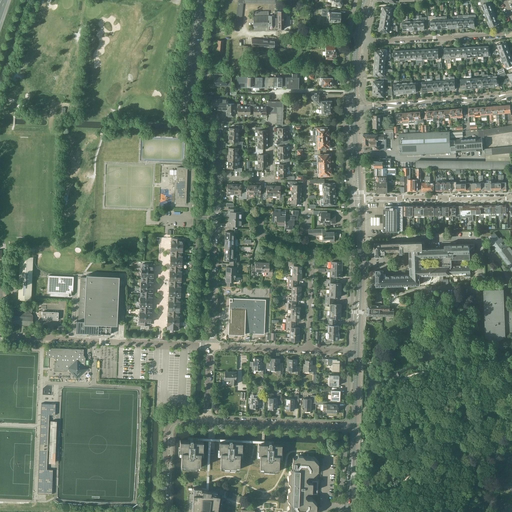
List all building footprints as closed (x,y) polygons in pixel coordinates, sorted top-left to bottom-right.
[(277,4),(277,0),(237,0),(235,28),(241,28),(243,3),(277,4)] [(481,11),(484,10),(493,6),(492,3),(491,3),(490,1),(488,2),(487,0),(479,0),(481,4),(479,6),(480,10),(481,11)] [(383,6),(382,13),(392,14),(395,15),(396,12),(392,12),(393,8),(383,6)] [(494,9),(493,6),(484,10),(486,15),(494,12),(493,10),(494,9)] [(321,14),(321,16),(329,16),(329,21),(340,22),(340,13),(329,12),(328,12),(328,9),(322,9),(321,14)] [(434,29),(436,29),(436,19),(436,15),(431,15),(430,10),(427,10),(428,25),(430,25),(431,29),(433,29),(434,29)] [(269,25),(277,25),(278,25),(277,18),(277,11),(273,12),(274,16),(269,16),(269,11),(253,12),(253,16),(253,25),(253,31),(269,30),(269,25)] [(488,21),(497,17),(496,14),(495,15),(494,12),(486,15),(488,21)] [(422,15),(418,15),(419,30),(421,30),(424,30),(424,29),(424,27),(427,26),(427,17),(422,17),(422,15)] [(469,15),(469,27),(471,27),(472,27),(475,27),(474,24),(480,24),(478,17),(474,18),(474,15),(469,15)] [(497,17),(488,21),(490,27),(498,23),(497,21),(498,21),(497,17)] [(394,27),(390,26),(380,24),(379,32),(389,33),(389,29),(391,29),(392,29),(394,29),(394,27)] [(274,48),(275,41),(251,39),(251,46),(274,48)] [(498,51),(508,48),(506,42),(501,43),(500,42),(497,43),(499,48),(497,48),(498,49),(495,49),(496,50),(493,51),(494,53),(497,52),(498,51)] [(333,59),(333,56),(335,56),(336,56),(336,52),(335,52),(335,46),(332,46),(332,43),(323,43),(323,48),(325,48),(325,56),(325,59),(333,59)] [(501,53),(502,56),(510,53),(508,48),(498,51),(499,54),(501,53)] [(376,50),(375,56),(385,57),(385,58),(388,58),(391,58),(391,51),(387,51),(387,55),(385,55),(385,50),(381,49),(381,51),(376,50)] [(502,59),(503,62),(511,59),(510,53),(502,56),(503,59),(502,59)] [(511,65),(511,58),(511,59),(503,62),(504,65),(505,64),(506,67),(511,65)] [(215,77),(215,85),(231,86),(232,74),(228,74),(228,78),(215,77)] [(237,87),(247,87),(247,77),(237,77),(237,87)] [(253,87),(262,87),(262,77),(253,77),(253,87)] [(320,78),(320,86),(327,86),(327,87),(330,87),(330,86),(331,86),(331,78),(320,78)] [(410,78),(410,82),(411,92),(416,92),(416,91),(418,91),(418,87),(418,86),(416,86),(416,82),(412,82),(412,80),(412,78),(410,78)] [(331,101),(322,101),(322,100),(320,98),(320,93),(317,93),(311,93),(311,99),(319,106),(319,114),(332,114),(331,101)] [(217,110),(226,111),(227,103),(227,100),(218,100),(211,100),(211,104),(210,104),(210,107),(211,107),(211,108),(217,109),(217,110)] [(243,115),(244,106),(240,106),(240,104),(236,103),(236,110),(237,110),(237,115),(243,115)] [(251,111),(252,104),(250,104),(248,104),(248,106),(244,106),(243,115),(249,116),(250,111),(251,111)] [(259,106),(259,116),(265,116),(265,111),(267,111),(267,107),(267,105),(263,104),(263,107),(259,106)] [(276,133),(285,133),(285,129),(287,129),(287,125),(282,124),(280,124),(280,127),(276,128),(275,128),(276,133)] [(229,127),(229,134),(238,134),(238,131),(239,131),(240,128),(243,128),(243,125),(236,125),(236,127),(229,127)] [(257,136),(267,136),(267,135),(268,135),(268,131),(267,131),(267,130),(263,130),(263,127),(255,127),(255,132),(257,132),(257,136)] [(312,135),(315,135),(328,134),(327,127),(315,128),(315,130),(312,130),(312,135)] [(393,137),(393,131),(385,131),(384,131),(384,134),(363,134),(363,146),(375,146),(375,149),(380,149),(386,149),(386,138),(393,137)] [(450,152),(450,141),(450,131),(429,132),(425,132),(420,133),(416,133),(413,133),(399,134),(400,154),(450,152)] [(281,143),(288,142),(288,137),(286,137),(285,133),(276,133),(276,135),(276,139),(276,140),(281,140),(281,143)] [(235,144),(242,144),(242,141),(239,141),(239,138),(238,138),(238,134),(229,134),(229,141),(235,141),(235,144)] [(483,150),(485,150),(485,149),(484,138),(478,139),(450,141),(450,152),(455,152),(483,150)] [(255,151),(263,151),(263,148),(267,148),(267,147),(268,147),(268,143),(267,143),(267,142),(257,142),(257,146),(255,146),(255,151)] [(277,152),(286,151),(286,148),(288,147),(288,142),(281,143),(281,145),(277,146),(276,146),(276,151),(277,151),(277,152)] [(228,147),(228,154),(237,154),(238,151),(239,151),(239,148),(242,148),(242,144),(235,144),(235,147),(228,147)] [(257,160),(268,160),(268,159),(268,155),(268,154),(263,154),(263,151),(255,151),(255,152),(253,152),(253,154),(255,154),(256,156),(257,156),(257,160)] [(282,161),(288,161),(288,155),(286,155),(286,151),(277,152),(277,153),(276,153),(276,157),(277,157),(277,158),(281,158),(282,161)] [(374,168),(391,168),(391,159),(383,158),(379,158),(379,161),(374,161),(374,163),(372,163),(372,168),(374,168)] [(268,161),(268,160),(257,160),(258,164),(256,164),(256,169),(263,169),(263,167),(268,167),(268,166),(268,161)] [(237,161),(228,161),(228,168),(235,168),(235,171),(241,171),(242,168),(238,168),(238,165),(237,165),(237,161)] [(277,170),(287,170),(287,166),(289,166),(289,161),(288,161),(282,161),(282,164),(277,164),(277,165),(277,169),(277,170)] [(186,204),(187,168),(177,167),(177,175),(173,175),(173,178),(174,180),(174,190),(174,191),(176,191),(176,196),(176,204),(186,204)] [(287,174),(287,170),(277,170),(277,171),(277,175),(278,175),(278,176),(287,176),(287,179),(294,179),(294,175),(289,175),(289,174),(287,174)] [(322,184),(322,191),(334,190),(334,183),(324,184),(323,182),(322,182),(322,179),(307,180),(308,183),(319,183),(319,184),(322,184)] [(291,187),(291,191),(301,191),(301,185),(297,185),(297,181),(290,181),(289,187),(291,187)] [(240,198),(243,198),(243,191),(240,191),(241,184),(240,184),(240,183),(234,183),(234,184),(234,194),(237,194),(237,196),(240,196),(240,198)] [(253,195),(253,185),(252,184),(247,184),(246,192),(243,191),(243,198),(246,198),(246,196),(249,196),(249,195),(253,195)] [(263,199),(263,192),(260,192),(260,185),(258,185),(258,184),(254,184),(254,185),(253,185),(253,195),(256,195),(256,196),(259,197),(259,199),(263,199)] [(269,196),(272,196),(273,185),(271,185),(267,185),(266,185),(266,192),(263,192),(263,199),(266,199),(266,197),(269,197),(269,196)] [(283,196),(283,193),(280,193),(280,186),(278,186),(278,185),(273,185),(272,196),(277,196),(276,197),(279,197),(279,200),(283,200),(283,198),(283,196)] [(301,197),(291,197),(291,200),(289,200),(289,206),(296,206),(296,203),(301,203),(301,197)] [(335,205),(335,197),(323,198),(323,202),(321,202),(321,205),(323,205),(335,205)] [(403,231),(403,206),(385,206),(385,207),(383,207),(383,218),(383,230),(388,230),(403,231)] [(229,218),(241,219),(241,212),(238,212),(238,209),(228,208),(228,213),(229,213),(229,218)] [(275,225),(284,225),(285,225),(285,220),(286,220),(286,212),(280,212),(281,210),(273,209),(272,216),(274,216),(274,222),(275,223),(275,225)] [(290,220),(286,220),(285,220),(285,225),(284,225),(284,229),(294,229),(294,227),(295,227),(295,220),(298,220),(298,211),(292,211),(292,216),(290,216),(290,220)] [(330,213),(327,213),(327,211),(319,211),(313,211),(313,214),(319,214),(319,216),(320,216),(320,221),(325,221),(325,225),(329,225),(329,223),(335,224),(336,215),(330,215),(330,213)] [(380,217),(371,217),(370,225),(379,225),(380,217)] [(227,228),(231,228),(238,229),(238,226),(241,226),(241,219),(229,218),(229,224),(228,224),(227,228)] [(225,239),(235,239),(235,232),(238,232),(238,229),(231,228),(231,232),(225,232),(225,239)] [(308,236),(322,235),(322,241),(330,240),(330,242),(334,242),(334,232),(326,232),(326,229),(308,230),(308,236)] [(490,233),(487,236),(488,237),(487,238),(511,269),(511,249),(509,246),(508,247),(501,237),(499,239),(494,232),(492,234),(490,233)] [(171,246),(182,246),(182,245),(184,245),(184,243),(183,242),(183,241),(182,241),(182,238),(179,238),(178,237),(176,237),(175,238),(171,238),(171,241),(171,246)] [(445,245),(445,248),(422,249),(422,245),(422,242),(375,244),(375,256),(383,256),(383,253),(386,253),(386,250),(400,250),(401,252),(403,252),(403,249),(409,249),(410,275),(386,276),(386,273),(384,273),(384,270),(376,270),(377,286),(420,284),(420,275),(428,275),(449,274),(449,265),(452,265),(451,259),(470,259),(470,252),(472,252),(472,250),(474,250),(474,244),(451,245),(448,245),(448,244),(445,245)] [(182,247),(182,246),(171,246),(170,251),(171,251),(171,253),(182,254),(182,251),(182,250),(183,250),(183,248),(182,247)] [(182,256),(182,254),(171,253),(171,256),(170,256),(170,261),(182,261),(182,260),(183,260),(183,258),(182,257),(182,256)] [(230,263),(237,264),(237,257),(235,257),(235,253),(225,253),(224,260),(230,260),(230,263)] [(31,299),(31,298),(33,257),(20,256),(18,299),(31,299)] [(331,262),(331,269),(341,269),(342,262),(335,262),(335,259),(327,258),(327,262),(331,262)] [(258,271),(262,272),(262,262),(255,262),(255,266),(252,266),(251,275),(258,275),(258,271)] [(262,262),(262,272),(266,272),(266,276),(272,276),(272,267),(269,267),(269,263),(262,262)] [(292,272),(301,273),(302,266),(298,266),(298,262),(289,262),(289,268),(292,268),(292,272)] [(141,271),(153,272),(153,267),(153,264),(149,264),(149,263),(147,263),(146,264),(142,264),(142,266),(142,267),(141,268),(140,270),(141,271)] [(226,267),(226,274),(236,274),(236,267),(237,267),(237,264),(230,263),(230,267),(226,267)] [(465,277),(470,277),(470,265),(452,265),(449,265),(449,274),(464,273),(465,277)] [(181,271),(181,269),(170,268),(170,271),(169,271),(169,276),(181,276),(181,275),(182,275),(182,273),(181,272),(181,271)] [(330,272),(330,279),(335,280),(335,276),(341,276),(341,269),(331,269),(327,269),(327,272),(330,272)] [(153,277),(153,272),(141,271),(141,272),(140,273),(140,275),(141,276),(142,276),(141,279),(152,279),(152,277),(153,277)] [(288,282),(297,283),(297,279),(301,280),(301,273),(292,272),(292,276),(288,276),(288,281),(286,281),(286,282),(288,283),(288,282)] [(240,277),(240,274),(236,274),(226,274),(226,281),(227,281),(227,286),(233,286),(233,281),(237,281),(237,277),(240,277)] [(48,275),(47,293),(51,293),(51,295),(60,296),(60,294),(60,293),(65,294),(67,294),(68,294),(68,295),(69,295),(69,296),(70,296),(71,296),(71,295),(71,294),(71,291),(72,291),(72,292),(73,292),(74,277),(48,275)] [(76,320),(76,332),(80,333),(81,333),(85,333),(86,333),(100,334),(101,334),(111,334),(111,328),(101,327),(101,325),(111,325),(117,325),(117,315),(123,315),(124,287),(119,287),(119,276),(86,275),(86,277),(80,277),(78,321),(76,320)] [(181,277),(181,276),(169,276),(169,281),(169,283),(180,284),(180,281),(181,281),(181,280),(182,280),(182,277),(181,277)] [(137,286),(141,286),(152,287),(153,282),(152,282),(152,279),(141,279),(137,279),(137,286)] [(329,286),(329,290),(340,290),(341,284),(335,283),(335,280),(330,279),(328,279),(327,286),(329,286)] [(291,289),(291,293),(301,293),(301,286),(297,286),(297,283),(288,282),(288,283),(288,289),(291,289)] [(180,286),(180,284),(169,283),(169,286),(169,291),(180,291),(181,290),(181,288),(180,287),(181,286),(180,286)] [(152,287),(141,286),(141,287),(140,288),(139,290),(140,290),(140,294),(152,295),(152,292),(152,287)] [(504,288),(483,289),(485,336),(486,337),(487,337),(487,338),(488,338),(489,339),(490,339),(491,339),(492,339),(492,340),(493,340),(494,340),(495,340),(496,340),(497,340),(498,340),(499,339),(500,339),(501,339),(501,338),(502,338),(503,338),(504,337),(505,336),(505,332),(506,332),(511,331),(511,309),(505,310),(504,310),(504,288)] [(328,300),(334,301),(334,297),(340,297),(340,290),(329,290),(329,294),(326,294),(325,300),(328,300)] [(180,292),(180,291),(169,291),(168,296),(169,296),(169,298),(179,299),(180,296),(180,295),(181,295),(181,293),(180,292)] [(287,303),(296,303),(297,300),(300,300),(301,293),(291,293),(291,297),(287,297),(287,303)] [(151,297),(152,295),(140,294),(140,298),(139,298),(139,300),(140,301),(140,302),(152,302),(152,297),(151,297)] [(179,301),(179,299),(169,298),(168,301),(168,306),(180,306),(181,305),(181,303),(180,302),(180,301),(179,301)] [(231,332),(228,332),(228,334),(244,335),(244,333),(264,334),(266,300),(229,298),(228,325),(231,325),(231,332)] [(329,311),(340,311),(341,304),(334,304),(334,301),(328,300),(328,304),(330,304),(329,311)] [(152,302),(140,302),(139,303),(139,305),(140,306),(140,307),(140,309),(151,310),(151,307),(152,302)] [(291,309),(290,313),(300,314),(300,307),(296,307),(296,303),(287,303),(287,309),(291,309)] [(384,311),(384,309),(384,305),(367,305),(367,316),(380,316),(380,310),(384,311)] [(384,309),(384,311),(380,310),(380,316),(384,316),(394,316),(397,316),(397,311),(394,311),(393,311),(393,305),(384,305),(384,309)] [(180,307),(180,306),(168,306),(168,311),(168,313),(179,314),(179,311),(179,310),(180,310),(181,308),(180,307)] [(13,309),(12,323),(32,324),(33,315),(32,314),(31,313),(32,312),(32,308),(27,307),(27,309),(28,309),(27,309),(27,310),(27,309),(13,309)] [(151,312),(151,310),(140,309),(140,312),(139,312),(138,313),(138,315),(139,316),(139,317),(151,317),(151,312)] [(42,311),(42,319),(58,319),(59,312),(42,311)] [(328,316),(328,321),(337,322),(337,318),(340,318),(340,311),(329,311),(329,316),(328,316)] [(179,314),(168,313),(168,316),(167,316),(167,321),(179,321),(180,320),(180,318),(179,317),(179,316),(179,314)] [(286,323),(295,324),(296,320),(299,320),(300,314),(290,313),(290,317),(287,317),(286,323)] [(151,322),(151,317),(139,317),(138,318),(138,320),(139,321),(139,322),(139,324),(143,325),(144,326),(146,326),(146,325),(150,325),(150,322),(151,322)] [(179,321),(167,321),(167,326),(167,329),(171,329),(171,330),(174,330),(174,329),(178,329),(178,326),(179,326),(179,325),(180,325),(180,323),(179,322),(179,321)] [(337,322),(328,321),(326,321),(326,325),(328,325),(327,332),(338,332),(339,326),(337,325),(337,322)] [(290,330),(290,334),(299,334),(299,327),(295,327),(295,324),(286,323),(284,323),(284,329),(286,329),(290,330)] [(338,340),(338,332),(327,332),(327,339),(325,339),(325,342),(331,343),(331,340),(338,340)] [(83,357),(84,349),(47,348),(47,357),(54,357),(54,358),(56,358),(56,362),(54,362),(54,372),(65,372),(65,371),(67,371),(68,370),(77,379),(88,369),(84,366),(85,365),(85,357),(83,357)] [(253,367),(252,369),(261,370),(260,373),(265,373),(266,362),(261,362),(261,358),(254,358),(254,362),(253,362),(250,361),(249,366),(253,367)] [(267,369),(270,369),(270,370),(278,370),(278,374),(283,374),(283,365),(279,365),(279,359),(270,358),(270,363),(267,363),(267,369)] [(296,374),(300,374),(300,366),(296,366),(297,359),(288,359),(287,370),(296,370),(296,374)] [(325,359),(325,364),(332,364),(332,370),(339,371),(339,360),(337,360),(337,359),(334,359),(334,360),(332,360),(332,359),(325,359)] [(304,364),(303,371),(310,371),(310,373),(316,374),(317,366),(312,366),(312,360),(305,360),(305,364),(304,364)] [(224,384),(225,380),(231,380),(231,384),(235,384),(236,372),(225,371),(225,377),(223,377),(222,384),(224,384)] [(325,377),(325,380),(328,380),(328,387),(330,387),(330,385),(338,385),(339,375),(328,374),(328,377),(325,377)] [(331,390),(331,400),(340,400),(340,390),(331,390)] [(269,397),(269,409),(277,409),(277,401),(281,401),(282,394),(279,394),(279,398),(269,397)] [(286,398),(286,409),(294,410),(294,402),(298,402),(299,394),(296,394),(296,399),(286,398)] [(248,398),(248,403),(251,403),(251,404),(250,404),(250,407),(251,407),(251,408),(259,408),(259,405),(264,405),(264,402),(265,395),(259,395),(252,395),(251,396),(251,398),(248,398)] [(310,403),(316,403),(316,401),(316,395),(310,395),(310,399),(303,398),(302,410),(310,411),(310,403)] [(316,401),(316,403),(315,404),(323,404),(323,410),(326,410),(326,412),(336,412),(337,405),(327,404),(327,401),(326,401),(316,401)] [(38,475),(38,494),(39,494),(42,494),(52,494),(53,469),(47,469),(48,440),(49,415),(55,415),(56,404),(43,403),(41,403),(40,430),(39,454),(38,475)] [(182,450),(181,467),(278,471),(279,455),(271,454),(267,454),(267,450),(265,450),(265,454),(232,453),(228,453),(228,448),(226,448),(226,452),(214,452),(214,455),(212,455),(210,455),(210,452),(196,451),(196,447),(194,447),(194,451),(182,450)] [(255,511),(255,510),(241,510),(241,511),(315,511),(316,511),(316,504),(312,499),(307,499),(305,496),(305,494),(307,492),(312,492),(312,494),(317,494),(317,488),(317,481),(312,481),(312,483),(308,482),(306,480),(306,478),(308,475),(313,476),(318,471),(318,469),(318,464),(313,458),(305,458),(303,455),(298,455),(295,458),(293,457),(293,462),(292,462),(292,467),(292,469),(291,469),(291,471),(288,474),(288,482),(290,484),(290,489),(288,491),(287,499),(290,502),(289,506),(287,509),(286,511),(257,511),(258,511),(255,511)] [(192,511),(217,511),(218,508),(218,502),(219,495),(212,494),(211,495),(210,495),(211,491),(210,491),(202,490),(202,491),(201,491),(201,490),(202,488),(193,487),(193,488),(192,511)]
